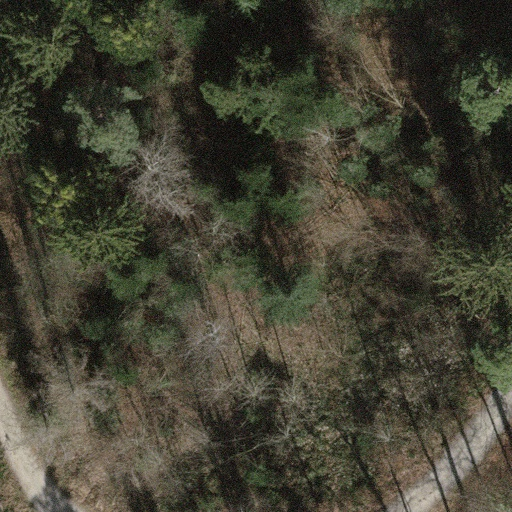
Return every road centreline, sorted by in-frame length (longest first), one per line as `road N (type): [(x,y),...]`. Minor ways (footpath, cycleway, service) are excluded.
road 1 (track): [(511,396),(458,475),(397,511)]
road 2 (track): [(0,396),(50,511)]
